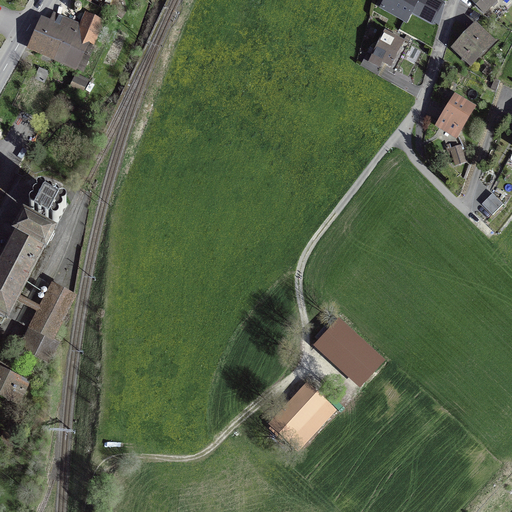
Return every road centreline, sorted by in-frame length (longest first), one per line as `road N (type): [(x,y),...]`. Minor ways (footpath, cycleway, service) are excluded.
road 1 (track): [(89,511),(104,467),(193,461),(306,371)]
road 2 (residential): [(401,136),(304,258),(306,371)]
road 3 (residential): [(401,136),(425,102),(457,0)]
